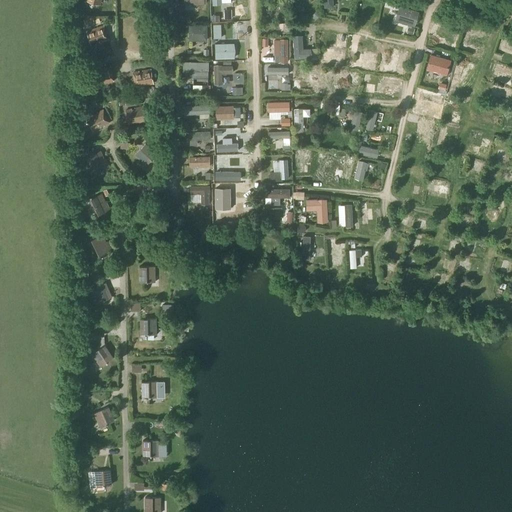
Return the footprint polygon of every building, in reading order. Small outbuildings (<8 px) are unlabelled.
[(294,0),(295,11),(303,11),(303,0),(294,0)] [(394,21),(414,27),(419,12),(399,6),(394,21)] [(460,24),(439,19),(437,27),(449,31),(446,40),(454,43),(460,24)] [(489,31),(466,23),(463,33),(486,40),(489,31)] [(102,43),(109,40),(104,25),(95,28),(85,32),(89,42),(90,47),(100,44),(99,42),(102,41),(102,43)] [(207,41),(207,26),(189,26),(189,41),(207,41)] [(292,37),(294,60),(311,59),(310,49),(303,49),(302,36),(292,37)] [(511,39),(502,37),(499,45),(511,49),(511,39)] [(215,59),(234,59),(234,44),(215,44),(215,59)] [(332,48),(330,66),(343,68),(345,49),(332,48)] [(391,70),(402,73),(407,53),(396,50),(391,70)] [(363,52),(361,70),(374,72),(376,54),(363,52)] [(451,60),(430,54),(426,70),(446,76),(451,60)] [(209,60),(183,60),(183,75),(209,75),(209,60)] [(455,62),(448,86),(456,88),(463,65),(455,62)] [(511,76),(511,68),(495,64),(493,71),(511,77),(511,76)] [(287,65),(267,66),(267,73),(288,72),(287,65)] [(320,68),(300,65),(298,73),(318,76),(320,68)] [(114,82),(111,66),(104,68),(104,69),(101,69),(101,68),(92,70),(94,84),(94,86),(114,82)] [(213,66),(214,85),(222,84),(222,74),(232,74),(232,66),(222,66),(213,66)] [(153,85),(151,69),(142,71),(141,71),(142,72),(139,72),(139,71),(132,72),(134,85),(134,88),(153,85)] [(350,73),(328,70),(327,79),(349,82),(350,73)] [(402,80),(381,77),(380,85),(401,88),(402,80)] [(509,88),(493,83),(490,93),(506,98),(509,88)] [(443,95),(421,90),(419,100),(441,105),(443,95)] [(93,100),(88,103),(90,108),(96,105),(93,100)] [(448,101),(444,119),(451,120),(455,103),(448,101)] [(289,102),(268,103),(268,110),(289,109),(289,102)] [(208,103),(183,104),(184,113),(209,112),(208,103)] [(498,118),(500,109),(485,105),(482,114),(498,118)] [(147,122),(143,106),(134,108),(134,109),(131,110),(131,109),(124,110),(127,124),(128,126),(147,122)] [(215,120),(234,119),(233,106),(215,107),(215,120)] [(254,108),(244,110),(245,118),(255,116),(254,108)] [(369,108),(365,127),(372,128),(377,110),(369,108)] [(294,109),(294,132),(303,132),(303,117),(310,117),(309,109),(303,109),(294,109)] [(348,125),(357,127),(360,110),(352,109),(348,125)] [(104,127),(110,124),(103,110),(95,114),(86,119),(91,129),(93,133),(101,128),(101,127),(103,126),(104,127)] [(420,141),(429,143),(434,121),(425,119),(420,141)] [(441,125),(435,145),(442,147),(448,127),(441,125)] [(209,129),(188,130),(189,142),(210,140),(209,129)] [(146,131),(142,135),(146,140),(150,136),(146,131)] [(477,156),(484,158),(490,139),(483,137),(477,156)] [(146,166),(157,154),(146,143),(134,155),(146,166)] [(360,143),(358,152),(376,155),(378,147),(360,143)] [(297,149),(297,173),(305,172),(305,149),(297,149)] [(104,159),(100,151),(92,154),(84,158),(88,167),(93,164),(95,170),(96,172),(109,167),(106,158),(104,159)] [(339,177),(348,179),(352,158),(344,156),(339,177)] [(209,157),(189,157),(189,167),(199,167),(199,168),(209,168),(209,157)] [(279,177),(288,177),(288,157),(279,157),(279,177)] [(359,158),(355,177),(364,180),(369,160),(359,158)] [(216,169),(216,177),(236,178),(236,170),(216,169)] [(451,195),(453,184),(440,182),(439,189),(444,189),(443,194),(451,195)] [(200,194),(201,205),(209,204),(209,194),(209,186),(190,186),(190,194),(200,194)] [(289,187),(265,187),(265,196),(289,196),(289,187)] [(105,202),(101,194),(89,200),(92,208),(95,206),(99,214),(110,209),(107,201),(105,202)] [(317,224),(327,223),(326,201),(306,202),(306,212),(317,211),(317,224)] [(344,227),(353,226),(352,202),(343,203),(344,227)] [(361,209),(362,225),(369,224),(368,209),(361,209)] [(423,220),(420,227),(424,229),(428,222),(423,220)] [(301,225),(301,233),(309,233),(309,225),(301,225)] [(106,242),(102,234),(94,238),(86,241),(90,250),(95,247),(97,253),(98,256),(111,250),(107,241),(106,242)] [(310,236),(303,236),(303,260),(311,260),(310,236)] [(349,249),(350,267),(358,266),(356,248),(349,249)] [(155,283),(155,266),(138,267),(139,282),(145,282),(146,282),(146,283),(149,283),(155,283)] [(98,304),(112,297),(106,283),(91,289),(98,304)] [(156,335),(156,319),(140,319),(140,334),(147,334),(147,335),(150,335),(156,335)] [(100,368),(106,364),(108,363),(107,362),(113,358),(105,345),(91,355),(100,368)] [(158,398),(157,381),(141,382),(141,397),(148,397),(148,398),(151,398),(158,398)] [(100,428),(106,425),(109,424),(108,423),(114,421),(109,407),(93,413),(100,428)] [(159,457),(158,440),(142,441),(143,456),(149,456),(149,457),(152,457),(159,457)] [(96,488),(103,487),(105,487),(105,486),(112,485),(110,470),(94,472),(96,488)] [(160,511),(161,497),(144,497),(144,511),(160,511)]
